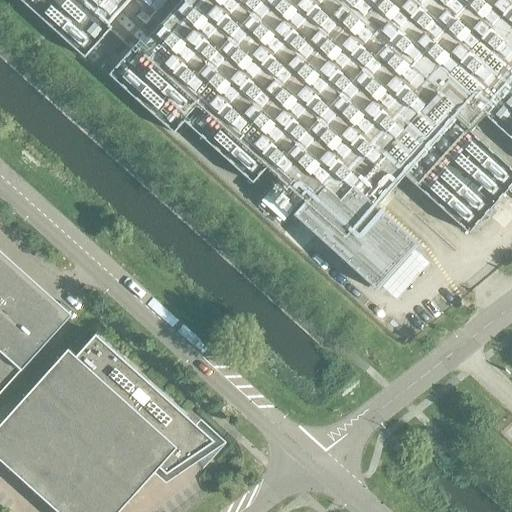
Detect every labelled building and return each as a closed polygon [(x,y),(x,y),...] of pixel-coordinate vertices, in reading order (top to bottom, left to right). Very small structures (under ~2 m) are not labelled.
[(20,0),(84,57),(109,29),(111,27),(108,24),(129,0),(20,0)] [(182,0),(129,0),(108,24),(111,27),(109,29),(131,48),(136,52),(182,0)] [(131,48),(108,74),(173,133),(184,121),(252,182),(268,164),(305,197),(312,203),(298,218),(327,244),(354,268),(361,263),(379,291),(420,246),(376,205),(402,177),(404,175),(468,233),(511,183),(511,169),(470,131),(484,115),(511,139),(511,0),(182,0),(136,52),(131,48)] [(280,179),(261,200),(283,220),(302,199),(280,179)] [(0,261),(0,393),(66,321),(0,261)] [(0,424),(0,460),(57,511),(118,511),(159,467),(166,474),(198,452),(200,457),(209,452),(206,447),(215,441),(95,334),(75,356),(68,349),(0,424)]
